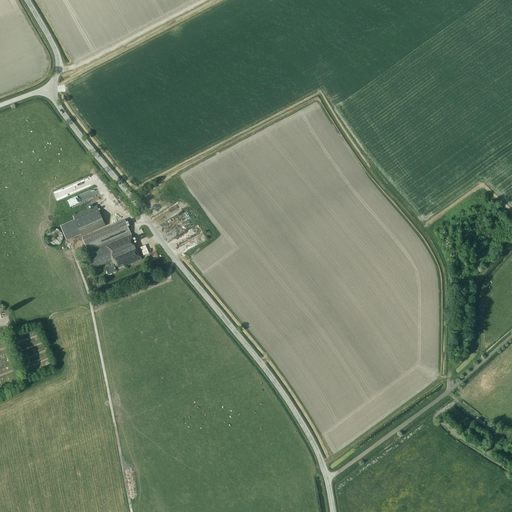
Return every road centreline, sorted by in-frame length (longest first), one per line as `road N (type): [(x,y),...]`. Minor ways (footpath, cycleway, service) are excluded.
road 1 (tertiary): [(333,511),(320,458),(280,389),(65,117),(53,89)]
road 2 (track): [(511,437),(447,392),(327,476)]
road 3 (track): [(58,69),(207,0)]
road 4 (track): [(447,392),(448,281),(429,235)]
